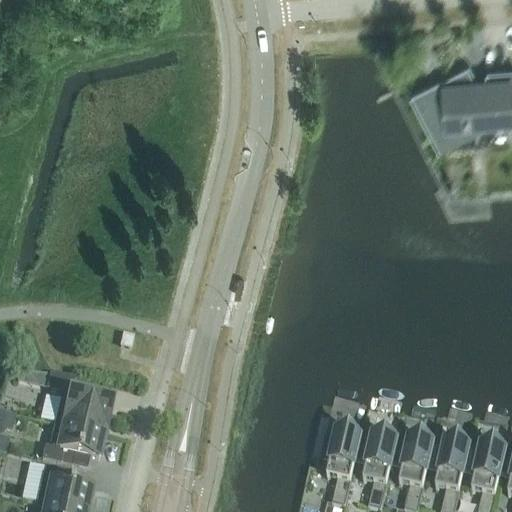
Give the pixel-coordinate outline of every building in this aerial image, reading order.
[(497,123),(511,121),(511,103),(511,98),(511,69),(486,71),(486,81),(478,82),(469,66),(410,96),(435,145),(436,145),(449,138),(451,142),(471,132),(470,126),(481,125),(481,127),(487,124),(497,123)] [(130,351),(133,340),(122,337),(120,348),(130,351)] [(49,377),(45,392),(71,397),(75,380),(49,377)] [(61,400),(54,426),(103,438),(109,411),(90,407),(91,404),(78,400),(77,404),(61,400)] [(103,438),(54,426),(49,449),(44,448),(41,462),(71,469),(74,456),(97,462),(103,438)] [(323,461),(331,463),(327,482),(337,484),(332,507),(344,510),(360,443),(350,441),(351,437),(330,432),(323,461)] [(359,465),(367,467),(363,485),(373,487),(368,511),(372,511),(381,511),(396,447),(386,444),(387,441),(366,436),(359,465)] [(0,439),(0,455),(5,457),(8,441),(0,439)] [(395,468),(403,470),(399,489),(409,491),(404,511),(418,511),(433,450),(422,448),(423,444),(402,439),(395,468)] [(432,472),(439,474),(435,492),(446,494),(441,511),(455,511),(469,454),(458,451),(459,448),(439,443),(432,472)] [(476,477),(471,495),(482,498),(478,511),(492,511),(505,457),(494,454),(495,451),(475,446),(468,475),(476,477)] [(44,469),(36,506),(64,511),(86,511),(90,492),(67,487),(70,474),(44,469)]
